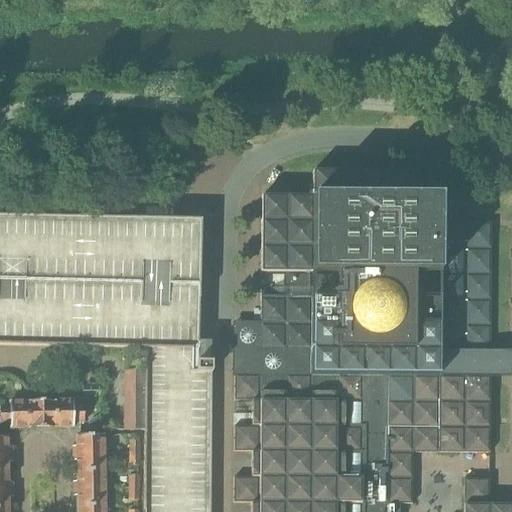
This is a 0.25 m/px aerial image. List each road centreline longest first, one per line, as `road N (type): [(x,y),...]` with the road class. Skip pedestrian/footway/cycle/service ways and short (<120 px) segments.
road 1 (unknown): [(168,254),(72,249),(64,316),(169,320)]
road 2 (unknown): [(169,320),(172,467)]
road 3 (residential): [(61,511),(61,466),(42,451),(26,468),(25,511)]
